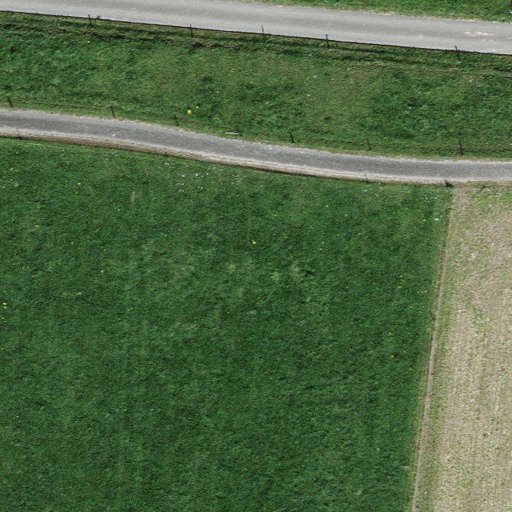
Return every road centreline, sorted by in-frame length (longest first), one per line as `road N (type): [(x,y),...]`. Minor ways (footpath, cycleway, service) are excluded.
road 1 (track): [(0,119),(357,167),(511,167)]
road 2 (residential): [(23,0),(511,43)]
